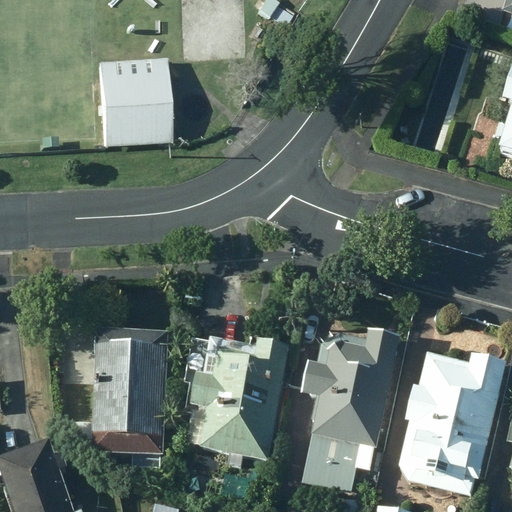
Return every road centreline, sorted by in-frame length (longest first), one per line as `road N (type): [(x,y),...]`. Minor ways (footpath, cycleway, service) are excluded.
road 1 (residential): [(511,264),(357,224),(248,180)]
road 2 (residential): [(0,222),(175,211),(248,180)]
road 3 (residential): [(248,180),(317,109),(380,0)]
